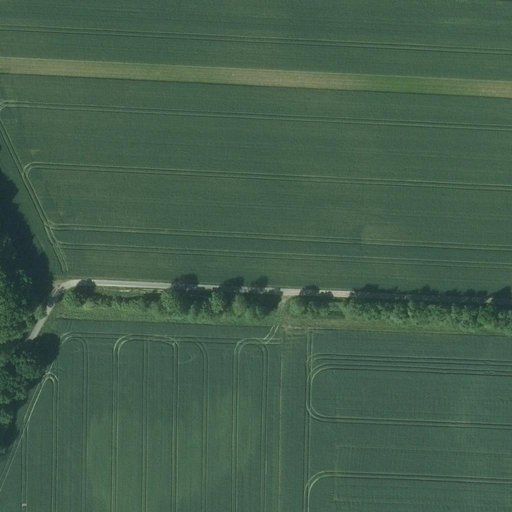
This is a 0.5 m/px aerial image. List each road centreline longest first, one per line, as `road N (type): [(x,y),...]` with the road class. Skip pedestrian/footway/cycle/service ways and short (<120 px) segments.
road 1 (residential): [(52,301),(511,312)]
road 2 (track): [(0,432),(52,301)]
